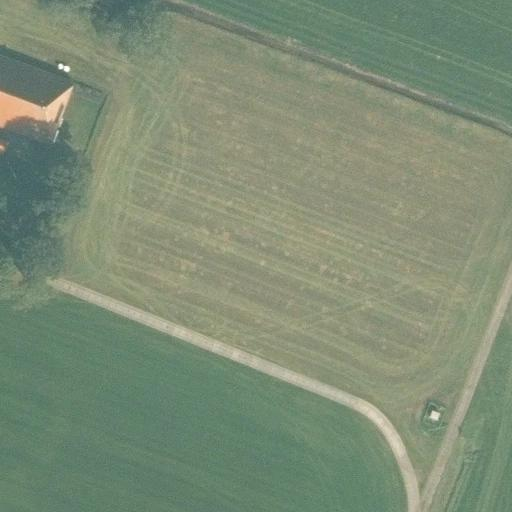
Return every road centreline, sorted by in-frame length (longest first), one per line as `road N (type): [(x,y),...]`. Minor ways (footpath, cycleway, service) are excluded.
road 1 (unclassified): [(408,511),(410,490),(385,433),(363,415),(0,261)]
road 2 (track): [(425,511),(511,281)]
